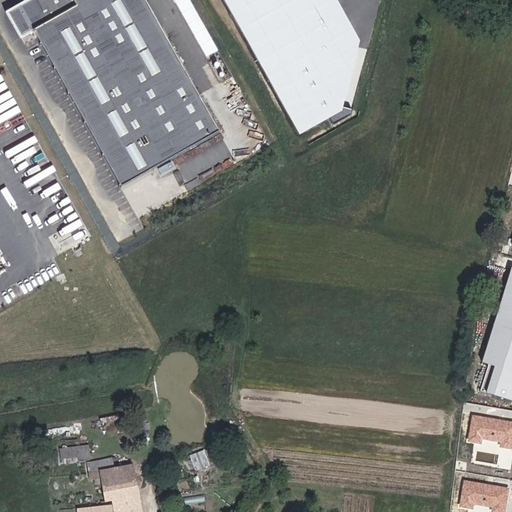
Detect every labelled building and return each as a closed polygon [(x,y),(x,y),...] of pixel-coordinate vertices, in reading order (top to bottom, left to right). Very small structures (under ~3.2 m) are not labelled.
[(118,190),(215,134),(139,0),(67,0),(32,0),(2,17),(18,44),(31,37),(118,190)] [(336,0),(225,0),(299,134),(343,108),(360,41),(336,0)] [(511,332),(494,327),(483,364),(494,367),(487,390),(511,397),(511,332)] [(511,420),(471,414),(467,441),(484,444),(484,439),(497,441),(497,447),(511,448),(511,420)] [(62,447),(63,461),(91,458),(89,445),(62,447)] [(88,461),(90,471),(115,467),(113,456),(88,461)] [(144,511),(135,464),(115,467),(90,471),(91,478),(101,476),(106,499),(102,500),(103,511),(144,511)] [(494,511),(506,511),(511,488),(463,479),(458,505),(494,511)]
